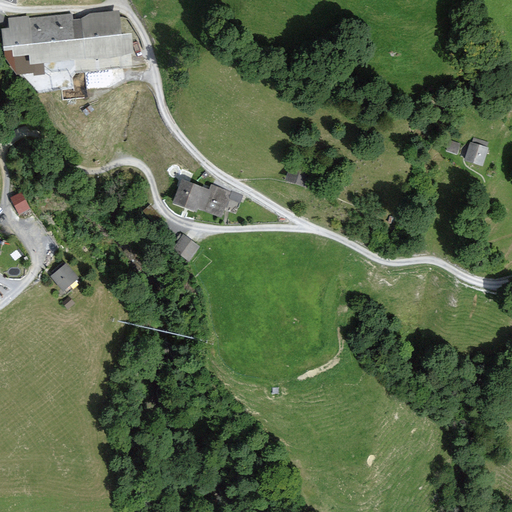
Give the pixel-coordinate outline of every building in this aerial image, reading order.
[(73,56),(73,59),(122,54),(118,15),(86,18),(87,21),(70,24),(69,14),(27,19),(27,17),(10,19),(11,31),(4,32),(5,40),(2,40),(2,49),(15,48),(18,70),(22,74),(43,72),(42,60),(73,56)] [(122,52),(125,54),(129,53),(130,50),(129,46),(126,45),(123,46),(121,49),(122,52)] [(76,113),(86,106),(81,99),(71,106),(76,113)] [(474,138),(467,159),(482,164),(488,143),(474,138)] [(451,141),(447,151),(457,154),(460,144),(451,141)] [(305,184),(306,179),(312,181),(314,174),(293,166),(289,178),(305,184)] [(177,200),(196,208),(197,204),(202,190),(183,183),(177,200)] [(212,187),(209,193),(202,190),(197,204),(221,213),(229,193),(212,187)] [(12,199),(19,212),(28,207),(22,194),(12,199)] [(143,211),(154,224),(161,217),(150,205),(143,211)] [(184,238),(176,249),(189,258),(197,247),(184,238)] [(54,276),(64,289),(76,278),(66,266),(54,276)] [(63,303),(68,309),(74,304),(69,298),(63,303)]
